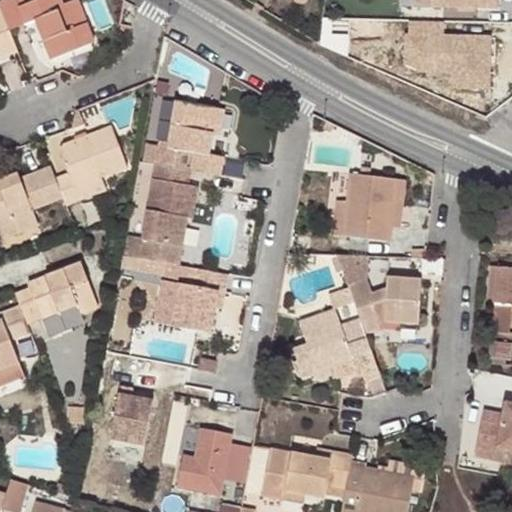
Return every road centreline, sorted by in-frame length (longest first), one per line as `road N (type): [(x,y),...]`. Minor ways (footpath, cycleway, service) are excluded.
road 1 (residential): [(468,156),(433,427),(362,418)]
road 2 (residential): [(305,78),(238,393)]
road 3 (residential): [(152,0),(133,71),(0,124)]
road 4 (tertiary): [(305,78),(468,156)]
road 5 (tertiary): [(176,0),(305,78)]
